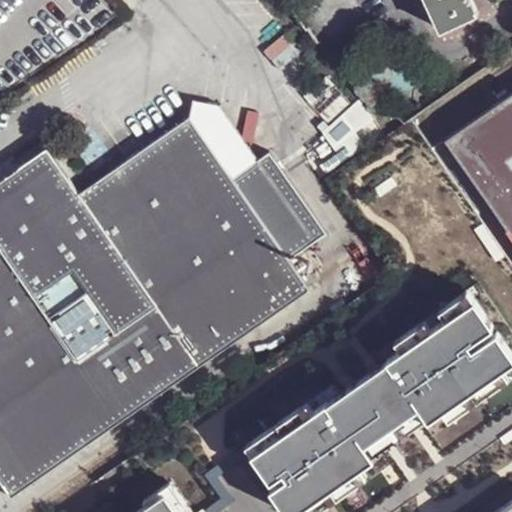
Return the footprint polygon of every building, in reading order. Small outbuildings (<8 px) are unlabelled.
[(476,13),(470,0),(425,0),(439,30),(476,13)] [(511,90),(446,136),(511,231),(511,90)] [(195,101),(191,117),(234,178),(260,160),(221,105),(195,101)] [(234,178),(191,117),(80,193),(48,148),(0,180),(0,478),(13,497),(311,291),(290,260),(234,178)] [(260,160),(234,178),(290,260),(327,234),(270,153),(260,160)] [(511,348),(475,295),(253,449),(272,477),(285,468),(288,473),(272,485),(290,511),(291,511),(511,358),(511,348)] [(182,511),(170,493),(141,511),(182,511)] [(511,511),(511,500),(494,511),(511,511)]
